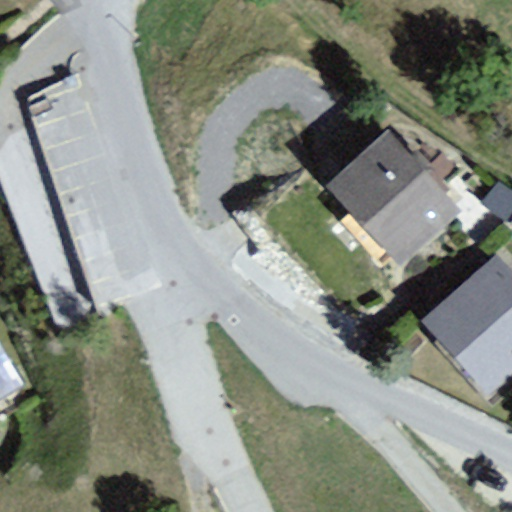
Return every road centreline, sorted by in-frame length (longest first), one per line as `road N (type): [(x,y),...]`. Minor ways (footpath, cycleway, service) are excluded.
road 1 (residential): [(185,283),(317,362),(511,450)]
road 2 (residential): [(73,0),(185,283)]
road 3 (unclassified): [(185,283),(206,413),(248,511)]
